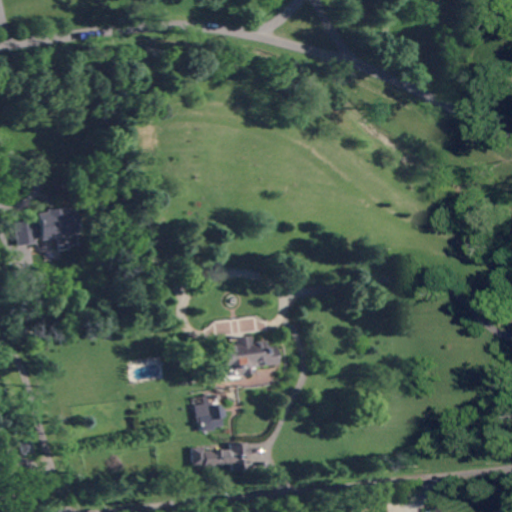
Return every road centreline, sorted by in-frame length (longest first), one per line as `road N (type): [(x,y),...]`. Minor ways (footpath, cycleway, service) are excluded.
road 1 (residential): [(116,511),(511,470)]
road 2 (residential): [(0,46),(172,26),(248,35)]
road 3 (residential): [(248,35),(367,67),(428,94)]
